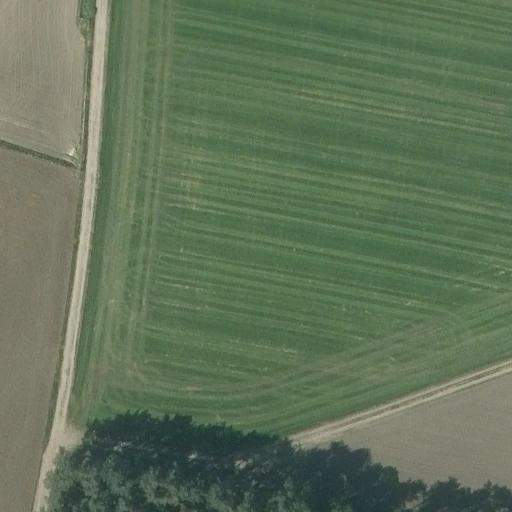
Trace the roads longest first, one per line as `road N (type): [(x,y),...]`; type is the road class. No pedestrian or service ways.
road 1 (track): [(105,0),(88,238),(42,511)]
road 2 (track): [(58,434),(240,458),(329,444),(511,379)]
